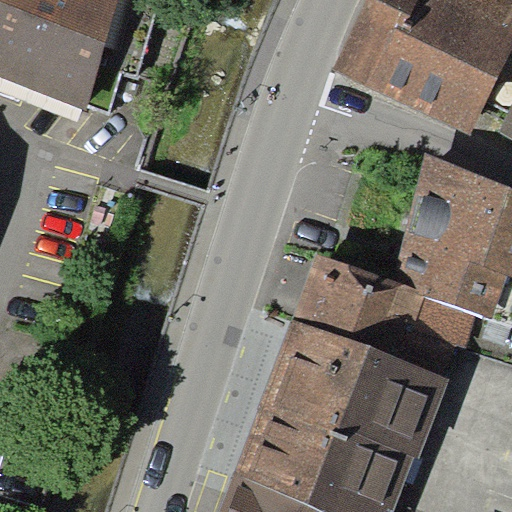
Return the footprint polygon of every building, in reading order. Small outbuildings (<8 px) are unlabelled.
[(0,0),(0,75),(86,110),(117,0),(0,0)] [(511,52),(511,0),(367,0),(333,71),(471,135),(511,52)] [(511,107),(499,132),(511,138),(511,107)] [(511,190),(425,153),(391,280),(477,312),(490,321),(507,273),(511,275),(511,190)] [(291,319),(442,374),(453,345),(464,349),(477,312),(391,280),(315,253),(291,319)] [(262,396),(416,455),(420,456),(449,378),(442,374),(291,319),(262,396)] [(233,476),(323,511),(393,511),(416,455),(262,396),(233,476)] [(323,511),(233,476),(218,511),(323,511)]
